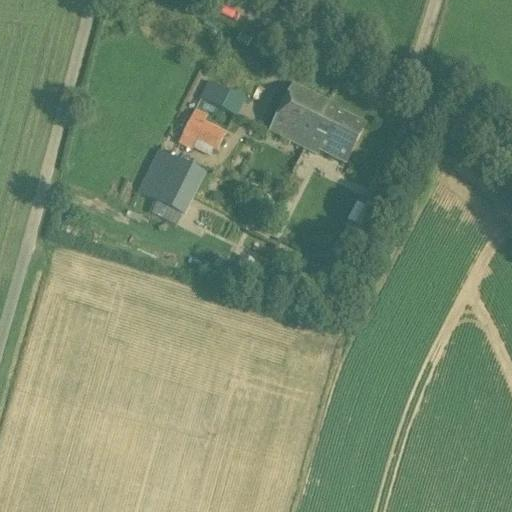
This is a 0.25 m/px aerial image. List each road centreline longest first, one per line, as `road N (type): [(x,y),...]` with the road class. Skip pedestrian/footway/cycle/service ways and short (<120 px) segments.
road 1 (unclassified): [(0,348),(97,0)]
road 2 (unclassified): [(511,167),(473,125),(227,0)]
